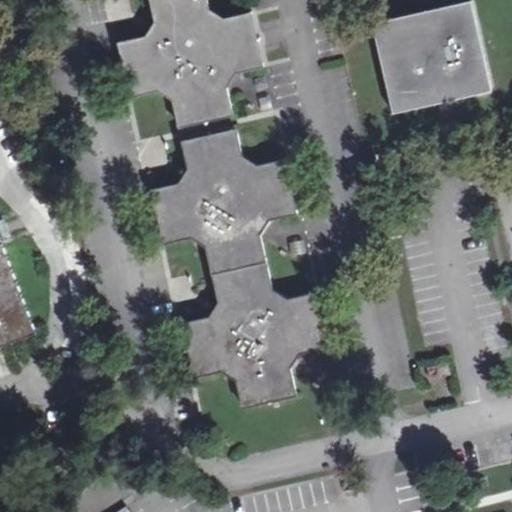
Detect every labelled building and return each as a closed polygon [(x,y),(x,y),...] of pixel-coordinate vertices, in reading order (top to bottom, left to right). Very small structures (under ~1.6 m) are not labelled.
[(251,12),(224,19),(209,9),(207,0),(148,0),(153,22),(145,37),(117,43),(129,97),(157,92),(171,100),(178,129),(233,116),(225,86),(235,72),(264,67),(251,12)] [(372,25),(394,115),(492,92),(471,2),(372,25)] [(284,159),(255,166),(242,157),(236,129),(181,141),(187,170),(179,184),(151,190),(163,244),(193,238),(204,248),(212,274),(265,263),(259,235),(270,220),(297,213),(284,159)] [(0,347),(37,333),(2,244),(0,244),(0,347)] [(265,264),(212,276),(218,303),(209,318),(181,325),(193,378),(222,371),(236,382),(241,408),(296,397),(289,370),(299,353),(326,348),(314,294),(286,300),(270,289),(265,264)]
